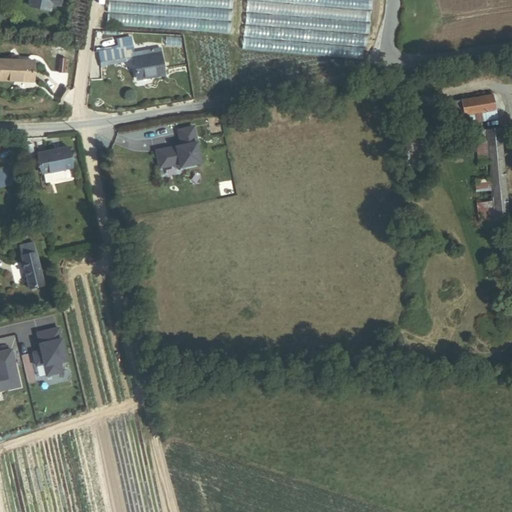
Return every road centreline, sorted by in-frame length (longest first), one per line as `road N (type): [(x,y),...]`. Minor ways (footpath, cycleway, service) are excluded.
road 1 (unclassified): [(511,45),(80,124)]
road 2 (residential): [(80,124),(95,0)]
